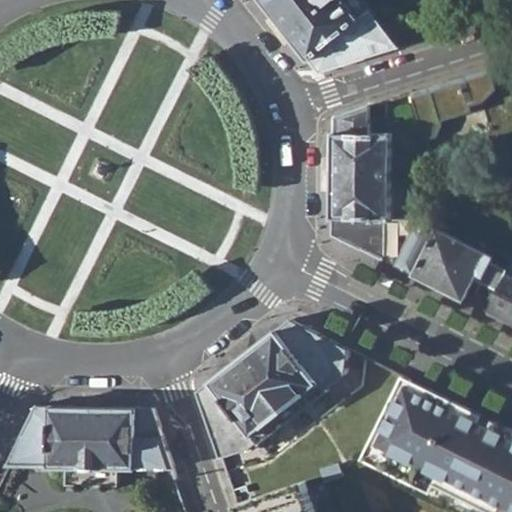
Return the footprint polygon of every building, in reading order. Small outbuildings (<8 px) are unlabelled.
[(265,0),(321,72),(403,46),(366,0),(265,0)] [(415,92),(429,147),(494,130),(485,96),(503,91),(498,71),(415,92)] [(337,115),(335,217),(394,218),(393,192),(400,192),(400,157),(393,157),(394,132),(376,131),(376,116),(392,116),(393,99),(337,115)] [(394,218),(335,217),(335,235),(399,265),(421,218),(394,218)] [(441,228),(418,275),(472,302),(495,255),(441,228)] [(511,266),(491,310),(511,320),(511,266)] [(292,318),(199,390),(222,455),(259,441),(261,444),(329,392),(327,388),(350,346),(292,318)] [(511,425),(406,374),(366,455),(394,469),(397,461),(500,511),(511,511),(511,425)] [(38,406),(8,466),(174,469),(154,407),(38,406)] [(319,511),(308,479),(237,503),(240,511),(319,511)]
